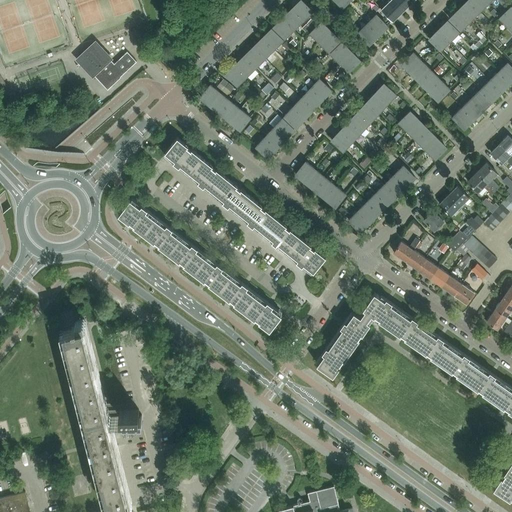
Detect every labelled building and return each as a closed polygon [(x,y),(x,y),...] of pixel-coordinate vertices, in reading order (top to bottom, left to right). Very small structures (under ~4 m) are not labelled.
[(300,0),(292,8),(303,20),(312,11),(312,10),(301,0),(300,0)] [(392,21),(402,11),(391,0),(390,0),(380,10),(392,21)] [(409,0),(391,0),(402,11),(411,2),(409,0)] [(479,11),(468,0),(459,9),(470,20),(479,11)] [(488,2),(485,0),(467,0),(468,0),(479,11),(488,2)] [(371,9),(375,13),(379,9),(375,5),(371,9)] [(510,6),(504,12),(499,17),(499,18),(500,18),(508,27),(511,22),(511,8),(511,7),(510,6)] [(303,20),(292,8),(283,18),(294,29),(303,20)] [(493,8),(489,12),(493,16),(497,12),(493,8)] [(0,13),(0,44),(7,63),(68,41),(66,34),(54,38),(51,27),(47,29),(45,23),(37,26),(38,29),(34,30),(31,24),(23,27),(20,19),(15,21),(11,9),(0,13)] [(470,20),(459,9),(450,18),(449,18),(460,30),(461,29),(470,20)] [(387,25),(376,14),(375,14),(367,23),(378,34),(386,25),(387,26),(387,25)] [(285,37),(294,29),(283,18),(274,26),(273,27),(285,38),(285,37)] [(451,24),(447,20),(447,21),(438,29),(449,40),(458,32),(459,31),(451,24)] [(310,33),(319,42),(330,31),(321,22),(321,21),(309,32),(310,33)] [(378,34),(367,23),(358,32),(358,31),(357,32),(368,43),(369,43),(378,34)] [(271,29),(262,38),(273,49),(282,40),(283,40),(272,28),(271,29)] [(429,39),(432,42),(440,50),(441,49),(440,49),(449,40),(438,29),(430,38),(429,39)] [(330,31),(319,42),(328,50),(327,50),(328,51),(339,40),(339,39),(330,31)] [(480,38),(474,44),(478,48),(486,41),(487,40),(486,39),(479,31),(476,34),(480,38)] [(262,38),(253,47),(264,58),(273,49),(262,38)] [(292,39),(288,43),(291,46),(293,48),(296,44),(292,39)] [(497,39),(494,42),(498,47),(502,43),(497,39)] [(288,43),(286,41),(282,45),(287,50),(291,46),(288,43)] [(339,62),(350,51),(341,42),(342,42),(341,42),(330,53),(339,62)] [(136,61),(127,51),(114,63),(95,43),(79,59),(107,89),(121,77),(121,76),(136,61)] [(478,48),(473,43),(470,46),(474,51),(478,48)] [(253,47),(244,56),(255,67),(264,58),(253,47)] [(359,60),(350,51),(339,62),(348,71),(360,60),(359,60)] [(402,63),(411,72),(422,61),(413,52),(414,52),(413,52),(402,63)] [(438,52),(434,56),(439,60),(442,57),(438,52)] [(244,56),(235,65),(246,76),(255,67),(244,56)] [(463,56),(458,61),(462,64),(467,60),(463,56)] [(317,57),(311,63),(314,66),(320,60),(317,57)] [(431,70),(422,61),(411,72),(420,81),(431,70)] [(511,66),(507,62),(506,62),(507,63),(498,71),(509,82),(511,79),(511,66)] [(226,73),(226,74),(237,85),(237,84),(246,76),(235,65),(226,73)] [(283,65),(278,70),(282,75),(287,70),(283,65)] [(438,65),(434,70),(438,74),(443,70),(442,69),(439,66),(438,65)] [(470,65),(465,70),(470,75),(474,70),(470,65)] [(420,81),(429,90),(440,79),(431,70),(420,81)] [(343,71),(336,78),(338,81),(345,74),(343,71)] [(498,71),(489,80),(500,91),(509,82),(498,71)] [(277,73),(270,80),(275,84),(282,77),(277,73)] [(290,73),(284,79),(289,83),(295,77),(290,73)] [(331,89),(319,78),(318,78),(319,79),(310,88),(322,98),(330,89),(331,89)] [(223,79),(220,83),(225,87),(228,83),(223,79)] [(438,99),(438,100),(449,88),(440,79),(429,90),(438,99)] [(500,91),(489,80),(480,89),(491,100),(500,91)] [(229,83),(225,87),(230,91),(233,87),(229,83)] [(268,83),(261,90),(266,95),(273,88),(268,83)] [(283,83),(279,87),(284,92),(289,88),(283,83)] [(384,84),(375,93),(387,103),(395,94),(396,94),(384,83),(383,84),(384,84)] [(201,97),(210,104),(220,92),(210,85),(211,84),(210,84),(200,96),(201,97)] [(322,98),(310,88),(301,97),(313,108),(322,98)] [(471,98),(481,109),(491,100),(480,89),(471,98)] [(210,104),(220,112),(230,100),(220,92),(210,104)] [(21,93),(16,95),(18,98),(21,106),(25,105),(22,97),(21,93)] [(387,103),(375,93),(367,102),(378,113),(387,103)] [(313,108),(301,97),(293,106),(304,117),(313,108)] [(481,109),(471,98),(461,107),(472,118),(481,109)] [(220,112),(230,121),(240,108),(230,100),(220,112)] [(253,104),(252,105),(256,109),(260,105),(255,101),(253,104)] [(378,113),(367,102),(358,111),(369,122),(378,113)] [(304,117),(293,106),(284,115),(284,116),(295,127),(296,126),(304,117)] [(472,118),(461,107),(453,116),(452,116),(463,128),(464,127),(472,118)] [(240,128),(240,129),(250,116),(240,108),(230,121),(240,128)] [(369,122),(358,111),(349,121),(360,131),(369,122)] [(399,122),(407,131),(418,120),(410,111),(409,111),(398,122),(399,122)] [(390,113),(386,117),(391,122),(395,118),(390,113)] [(282,118),(273,127),(285,138),(293,129),(294,128),(282,117),(281,118),(282,118)] [(407,131),(417,140),(428,129),(418,120),(407,131)] [(360,131),(349,121),(340,130),(352,141),(360,131)] [(250,124),(245,130),(249,133),(253,128),(250,124)] [(384,126),(380,131),(384,135),(388,130),(384,126)] [(285,138),(273,127),(264,137),(276,147),(285,138)] [(417,140),(426,149),(437,138),(428,129),(417,140)] [(352,141),(340,130),(332,139),(331,140),(343,151),(344,150),(343,150),(352,141)] [(398,133),(392,138),(393,139),(396,142),(401,136),(398,133)] [(504,139),(499,143),(511,156),(511,139),(508,135),(504,139)] [(202,156),(201,155),(200,156),(192,149),(192,148),(191,148),(187,145),(188,145),(187,144),(187,145),(178,138),(178,137),(177,136),(165,151),(175,159),(173,161),(174,162),(174,161),(178,164),(178,165),(178,166),(180,164),(189,171),(202,156)] [(382,136),(375,143),(381,148),(386,143),(386,140),(382,136)] [(276,147),(264,137),(256,146),(256,145),(255,146),(267,157),(268,156),(267,156),(276,147)] [(434,158),(435,159),(446,147),(445,147),(437,138),(426,149),(434,158)] [(396,142),(392,146),(396,150),(400,146),(396,142)] [(490,152),(494,155),(502,163),(507,158),(508,160),(507,161),(511,165),(511,156),(499,143),(490,152)] [(327,144),(323,148),(329,153),(333,149),(327,144)] [(372,150),(368,155),(372,158),(376,153),(372,150)] [(408,152),(403,157),(407,161),(413,156),(408,152)] [(364,169),(372,160),(366,155),(362,161),(361,161),(359,163),(359,164),(364,169)] [(189,171),(199,179),(198,181),(198,182),(199,181),(203,184),(202,185),(203,185),(205,183),(214,191),(226,176),(225,175),(225,176),(216,169),(217,168),(216,168),(212,165),(211,164),(203,158),(203,157),(202,156),(189,171)] [(379,160),(373,166),(377,171),(383,165),(379,160)] [(296,173),(306,181),(315,169),(306,161),(305,161),(295,173),(296,174),(296,173)] [(497,173),(489,165),(486,162),(480,167),(480,168),(481,169),(478,172),(495,190),(499,186),(491,179),(497,173)] [(414,176),(403,165),(402,165),(403,165),(394,174),(405,185),(414,176),(414,177),(414,176)] [(353,167),(350,171),(355,175),(358,170),(353,167)] [(306,181),(316,189),(325,177),(315,169),(306,181)] [(467,181),(470,184),(478,192),(483,186),(491,194),(495,190),(478,172),(474,176),(473,175),(467,180),(467,181)] [(405,185),(394,174),(385,183),(396,194),(405,185)] [(367,175),(363,178),(368,183),(371,179),(367,175)] [(214,191),(224,199),(222,201),(223,201),(227,204),(227,205),(228,205),(229,203),(239,211),(251,196),(250,195),(249,195),(241,189),(241,188),(237,185),(237,184),(236,184),(227,177),(228,177),(226,176),(214,191)] [(510,193),(511,191),(511,190),(511,181),(507,176),(502,180),(504,182),(509,187),(506,189),(510,193)] [(316,189),(325,197),(335,185),(325,177),(316,189)] [(359,182),(354,187),(359,192),(364,186),(359,182)] [(396,194),(385,183),(376,192),(387,203),(396,194)] [(335,205),(336,206),(346,193),(345,193),(335,185),(325,197),(335,205)] [(449,193),(448,194),(461,207),(463,206),(464,204),(463,203),(469,196),(457,185),(452,191),(451,190),(451,191),(450,192),(449,193)] [(387,203),(376,192),(367,201),(377,212),(387,203)] [(461,207),(448,194),(447,195),(446,195),(447,195),(446,196),(445,196),(445,197),(440,202),(440,203),(443,206),(451,215),(457,209),(458,210),(460,208),(461,207)] [(276,216),(274,215),(266,208),(265,207),(265,208),(265,207),(261,204),(260,204),(252,197),(251,196),(239,211),(248,219),(247,221),(248,221),(252,224),(251,224),(252,225),(254,223),(263,231),(276,216)] [(494,210),(498,206),(498,205),(495,202),(493,204),(485,198),(481,203),(491,212),(494,210)] [(511,208),(511,205),(505,198),(501,202),(510,211),(511,208)] [(155,218),(145,210),(147,208),(146,208),(142,205),(141,204),(140,206),(130,199),(118,214),(143,233),(155,218)] [(377,212),(367,201),(357,210),(368,221),(377,212)] [(498,205),(498,206),(507,214),(510,211),(501,202),(498,205)] [(498,206),(494,210),(503,218),(507,214),(498,206)] [(341,207),(338,210),(346,217),(349,214),(341,207)] [(368,221),(357,210),(349,219),(348,219),(359,231),(360,230),(368,221)] [(423,219),(427,223),(434,230),(443,221),(433,210),(423,219)] [(503,218),(494,210),(491,212),(492,212),(491,214),(500,222),(503,218)] [(487,218),(496,226),(500,222),(491,214),(487,218)] [(473,218),(480,225),(483,221),(476,215),(473,218)] [(300,236),(299,235),(290,228),(291,228),(290,227),(286,224),(285,224),(276,217),(277,217),(276,216),(263,231),(273,239),(271,241),(272,241),(273,241),(277,244),(276,244),(277,245),(278,243),(288,251),(300,236)] [(474,231),(480,225),(473,218),(471,216),(465,222),(474,231)] [(155,218),(143,233),(168,253),(180,237),(170,230),(172,228),(171,227),(171,228),(167,225),(167,224),(166,223),(165,225),(155,218)] [(492,230),(496,226),(487,218),(484,222),(492,230)] [(454,251),(456,249),(462,243),(467,238),(459,230),(446,243),(454,251)] [(463,244),(468,248),(476,239),(471,235),(463,244)] [(288,251),(298,258),(296,260),(297,261),(301,264),(302,265),(303,263),(313,271),(325,256),(324,254),(323,255),(315,248),(315,247),(314,247),(311,244),(310,243),(310,244),(301,237),(301,236),(300,236),(288,251)] [(401,241),(393,252),(406,260),(413,249),(420,240),(415,236),(409,246),(401,241)] [(205,256),(196,249),(197,247),(196,246),(196,247),(192,244),(192,243),(190,245),(180,237),(168,253),(194,272),(205,256)] [(476,239),(468,248),(472,251),(480,243),(476,239)] [(462,243),(456,249),(463,255),(469,250),(462,243)] [(480,243),(472,251),(476,255),(484,247),(480,243)] [(484,247),(476,255),(480,259),(488,250),(484,247)] [(413,249),(406,260),(418,269),(425,258),(413,249)] [(488,250),(480,259),(484,263),(492,254),(488,250)] [(466,263),(471,258),(466,253),(461,259),(466,263)] [(492,254),(484,263),(488,267),(497,258),(492,254)] [(231,276),(221,268),(222,266),(221,265),(221,266),(217,263),(217,262),(215,264),(205,256),(194,272),(219,291),(231,276)] [(437,266),(425,258),(418,269),(430,277),(437,266)] [(474,263),(469,271),(481,278),(486,271),(474,263)] [(437,266),(430,277),(442,286),(449,274),(437,266)] [(449,274),(442,286),(454,294),(461,283),(449,274)] [(256,295),(246,287),(247,285),(246,285),(242,282),(243,282),(242,281),(240,283),(231,276),(219,291),(244,310),(256,295)] [(461,283),(454,294),(466,303),(473,291),(461,283)] [(511,284),(503,296),(511,302),(511,284)] [(400,310),(390,304),(392,302),(391,301),(390,302),(386,299),(387,298),(386,297),(384,300),(374,292),(363,308),(365,310),(360,316),(366,320),(371,314),(389,326),(400,310)] [(244,310),(254,318),(269,330),(281,314),(271,307),(272,304),(271,304),(267,301),(268,301),(267,300),(265,302),(256,295),(244,310)] [(511,302),(503,296),(495,308),(506,316),(511,308),(511,302)] [(497,328),(503,320),(508,323),(504,331),(510,335),(511,332),(511,320),(506,316),(495,308),(486,320),(497,328)] [(122,420),(122,416),(118,416),(119,417),(110,417),(85,321),(84,321),(83,319),(75,321),(71,309),(58,312),(63,329),(59,330),(104,506),(127,500),(128,503),(127,503),(127,504),(125,504),(126,509),(132,508),(130,503),(132,502),(118,448),(111,420),(122,420)] [(426,329),(416,322),(417,320),(417,319),(416,320),(412,317),(413,316),(412,316),(410,318),(400,310),(389,326),(415,345),(426,329)] [(351,349),(358,338),(369,323),(366,320),(360,316),(353,311),(346,322),(344,320),(343,321),(344,321),(341,326),(341,325),(340,326),(342,327),(335,338),(351,349)] [(452,347),(442,340),(443,338),(442,337),(442,338),(438,335),(438,334),(436,336),(426,329),(415,345),(441,363),(452,347)] [(335,338),(328,348),(326,346),(325,347),(326,347),(323,351),(322,351),(322,352),(324,353),(317,364),(333,375),(351,349),(335,338)] [(478,365),(468,358),(469,356),(468,355),(468,356),(464,353),(463,352),(462,354),(452,347),(441,363),(466,381),(478,365)] [(504,383),(494,376),(495,374),(494,374),(490,371),(489,370),(488,372),(478,365),(466,381),(492,399),(504,383)] [(511,389),(504,383),(492,399),(511,412),(511,389)] [(141,414),(138,414),(138,409),(118,410),(118,416),(122,416),(122,420),(126,420),(138,428),(139,423),(140,420),(142,419),(141,414)] [(511,462),(511,461),(504,472),(493,488),(509,499),(511,494),(511,462)] [(346,511),(353,509),(352,507),(340,510),(333,485),(307,492),(309,500),(275,509),(275,511),(346,511)]
